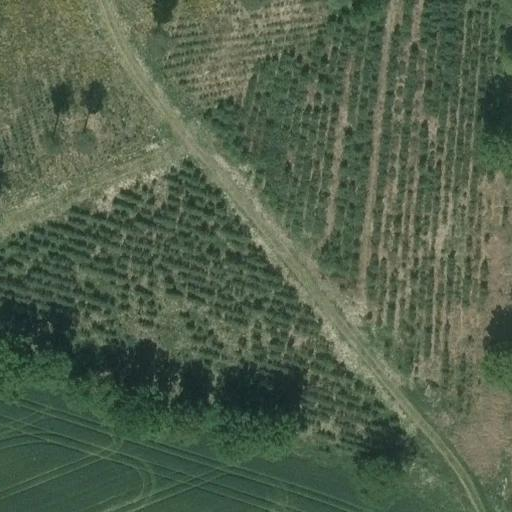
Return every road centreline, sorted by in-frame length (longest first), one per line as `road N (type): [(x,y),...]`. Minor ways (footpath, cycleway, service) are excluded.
road 1 (track): [(189,140),(465,477),(484,511)]
road 2 (track): [(0,223),(189,140),(111,26),(104,0)]
